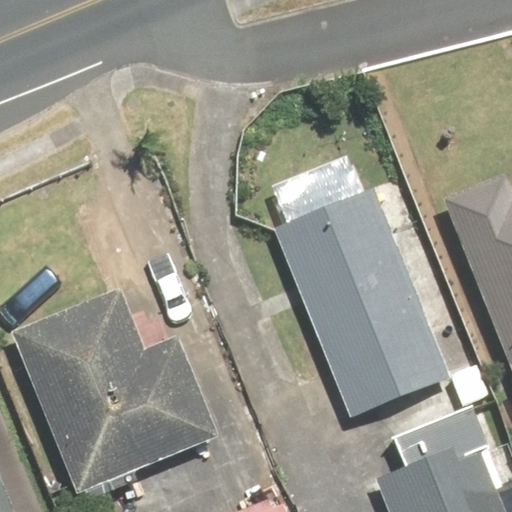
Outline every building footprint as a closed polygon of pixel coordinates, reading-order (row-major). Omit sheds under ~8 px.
[(511,167),(451,192),(511,349),(511,167)] [(383,188),(285,227),(359,416),(458,377),(383,188)] [(125,283),(18,327),(89,497),(232,438),(187,330),(151,345),(125,283)] [(411,466),(386,476),(400,511),(511,511),(511,505),(474,408),(400,437),(411,466)] [(0,511),(24,511),(0,454),(0,511)] [(296,511),(288,493),(243,511),(296,511)]
